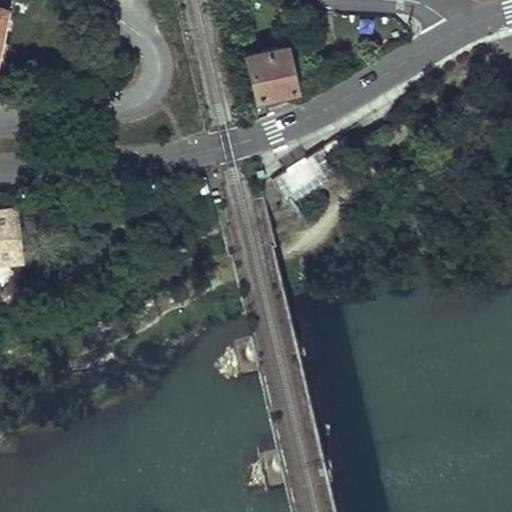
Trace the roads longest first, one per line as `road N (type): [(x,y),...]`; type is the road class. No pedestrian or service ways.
road 1 (track): [(511,43),(431,98),(340,216),(304,246),(101,340)]
road 2 (tertiary): [(454,30),(310,114),(198,150)]
road 3 (residential): [(92,0),(154,49),(156,86),(123,103),(0,120)]
road 4 (tertiary): [(0,172),(198,150)]
